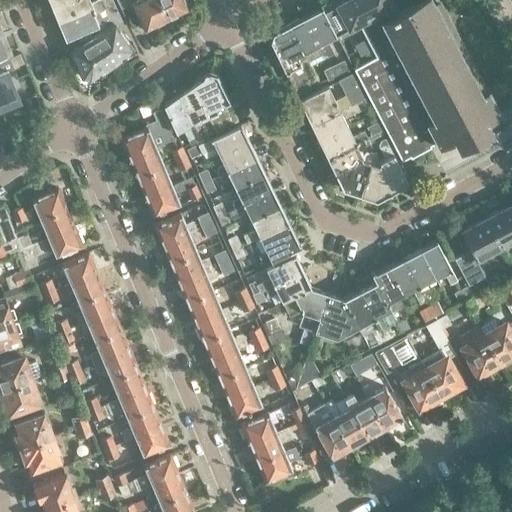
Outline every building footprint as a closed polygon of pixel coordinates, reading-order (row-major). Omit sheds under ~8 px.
[(89,0),(67,0),(52,7),(60,23),(91,9),(92,12),(96,10),(97,12),(104,9),(103,7),(114,3),(113,0),(95,0),(90,2),(89,0)] [(117,0),(121,8),(131,4),(144,31),(166,20),(156,0),(117,0)] [(156,0),(166,20),(188,9),(183,0),(156,0)] [(393,3),(391,0),(328,0),(320,4),(322,7),(336,34),(359,22),(376,56),(354,67),(402,160),(410,156),(411,157),(431,147),(430,145),(437,141),(439,145),(500,113),(488,91),(486,92),(439,3),(434,5),(430,0),(420,0),(388,16),(384,9),(393,3)] [(112,26),(115,24),(122,21),(116,7),(116,6),(114,3),(103,7),(104,9),(112,26)] [(326,56),(334,52),(328,40),(336,36),(336,34),(322,7),(305,16),(326,56)] [(65,38),(78,33),(99,25),(102,33),(112,26),(104,9),(97,12),(96,10),(92,12),(91,9),(60,23),(65,38)] [(310,64),(319,60),(326,56),(305,16),(290,23),(310,64)] [(319,82),(310,64),(290,23),(272,33),(269,39),(296,93),(319,82)] [(115,24),(112,26),(102,33),(71,51),(82,77),(90,79),(132,49),(115,24)] [(0,56),(10,52),(2,34),(0,34),(0,56)] [(8,58),(0,60),(0,108),(19,101),(7,69),(11,67),(8,58)] [(331,66),(336,76),(349,70),(344,59),(331,66)] [(328,80),(336,76),(331,66),(323,70),(328,80)] [(311,124),(364,98),(351,72),(338,79),(345,93),(334,99),(327,84),(298,98),(311,124)] [(208,73),(192,84),(205,111),(214,107),(218,114),(210,118),(216,131),(224,125),(236,119),(215,75),(208,73)] [(177,94),(199,139),(209,134),(202,119),(208,116),(205,111),(192,84),(177,94)] [(30,89),(25,91),(28,98),(33,95),(30,89)] [(190,143),(199,139),(177,94),(163,103),(176,131),(183,128),(190,143)] [(364,98),(311,124),(319,140),(347,126),(343,117),(351,113),(368,105),(364,98)] [(153,112),(158,121),(121,137),(129,156),(155,146),(155,147),(174,138),(160,108),(153,112)] [(381,130),(376,121),(367,126),(371,135),(381,130)] [(220,155),(248,141),(240,125),(203,142),(202,141),(198,144),(187,148),(191,157),(199,153),(201,150),(202,153),(207,150),(207,151),(216,147),(220,155)] [(362,134),(357,132),(352,135),(347,126),(319,140),(327,156),(364,138),(362,134)] [(371,135),(367,136),(369,141),(382,134),(381,130),(371,135)] [(369,141),(367,136),(364,138),(327,156),(335,172),(360,160),(362,156),(359,149),(367,145),(371,143),(369,141)] [(392,192),(408,183),(384,137),(380,139),(378,144),(382,151),(386,158),(380,161),(379,162),(378,166),(392,192)] [(218,167),(217,171),(219,175),(256,158),(248,141),(220,155),(224,164),(218,167)] [(175,160),(186,155),(182,145),(170,150),(175,160)] [(155,146),(129,156),(137,175),(163,164),(155,147),(155,146)] [(370,152),(362,156),(360,160),(335,172),(343,189),(359,195),(372,152),(370,152)] [(372,152),(359,195),(376,200),(392,192),(378,166),(379,162),(380,161),(378,155),(374,153),(372,152)] [(186,155),(175,160),(179,170),(191,165),(186,155)] [(221,180),(225,181),(231,178),(235,188),(264,174),(256,158),(219,175),(221,180)] [(170,183),(163,164),(137,175),(145,194),(170,183)] [(202,183),(212,179),(207,168),(197,172),(202,183)] [(264,174),(235,188),(239,195),(233,198),(232,203),(234,207),(272,189),(264,174)] [(195,183),(191,175),(171,185),(170,183),(145,194),(153,213),(179,203),(175,193),(186,188),(191,199),(200,195),(195,183)] [(212,179),(202,183),(206,192),(216,188),(212,179)] [(39,218),(65,207),(57,187),(31,198),(34,207),(24,211),(22,206),(11,211),(18,227),(39,218)] [(251,220),(280,206),(272,189),(234,207),(226,211),(226,212),(228,211),(231,217),(238,214),(238,215),(246,210),(251,220)] [(217,216),(226,211),(221,201),(212,205),(217,216)] [(16,237),(9,217),(4,203),(0,205),(0,230),(4,241),(0,241),(0,256),(21,249),(21,247),(16,237)] [(511,207),(509,203),(485,216),(502,247),(511,241),(511,207)] [(251,240),(259,236),(288,222),(280,206),(251,220),(255,228),(247,232),(243,234),(247,242),(251,240)] [(73,225),(65,207),(39,218),(47,236),(73,225)] [(201,226),(212,221),(208,211),(196,216),(201,226)] [(226,211),(217,216),(221,225),(230,221),(226,212),(226,211)] [(185,223),(181,212),(155,223),(164,243),(195,230),(195,229),(197,228),(193,221),(193,220),(185,223)] [(472,262),(502,247),(485,216),(461,229),(466,238),(458,242),(464,252),(466,251),(472,262)] [(201,226),(203,230),(205,236),(217,231),(212,221),(201,226)] [(271,261),(300,247),(288,222),(259,236),(267,251),(258,256),(263,265),(271,260),(271,261)] [(31,243),(21,247),(21,249),(22,249),(24,258),(27,266),(28,268),(38,263),(34,254),(52,247),(55,256),(81,245),(73,225),(47,236),(47,237),(42,240),(41,239),(31,243)] [(199,240),(195,230),(164,243),(172,262),(197,251),(194,243),(199,240)] [(21,247),(31,243),(27,233),(16,237),(21,247)] [(232,249),(241,245),(236,234),(227,238),(232,249)] [(436,241),(419,249),(434,279),(445,273),(449,281),(456,278),(436,241)] [(241,245),(232,249),(236,258),(245,254),(241,245)] [(218,264),(230,259),(225,249),(214,254),(218,264)] [(434,296),(431,290),(427,283),(434,279),(419,249),(404,257),(423,294),(426,300),(434,296)] [(69,282),(96,271),(87,251),(61,262),(69,281),(69,282)] [(213,267),(208,256),(201,259),(197,251),(172,262),(180,281),(213,267)] [(266,289),(303,271),(294,254),(266,268),(270,277),(256,283),(254,280),(248,283),(253,293),(252,293),(252,294),(259,291),(261,290),(265,288),(266,289)] [(426,300),(423,294),(404,257),(388,265),(403,294),(413,289),(420,303),(426,300)] [(230,259),(218,264),(223,275),(234,269),(230,259)] [(388,265),(372,274),(376,282),(390,310),(395,308),(396,303),(394,299),(403,294),(388,265)] [(9,288),(17,285),(33,280),(28,268),(27,266),(13,271),(14,272),(5,275),(9,288)] [(209,280),(213,278),(217,277),(213,267),(180,281),(188,300),(213,290),(209,280)] [(466,286),(472,296),(484,289),(474,270),(461,276),(466,286)] [(104,290),(96,271),(69,282),(69,281),(63,284),(67,293),(73,291),(77,301),(104,290)] [(303,271),(266,289),(269,295),(277,292),(282,301),(283,301),(293,295),(309,285),(303,271)] [(43,292),(55,288),(51,278),(39,282),(43,292)] [(15,299),(37,291),(33,280),(17,285),(9,288),(2,291),(4,296),(0,297),(0,324),(13,320),(6,300),(14,297),(15,299)] [(511,314),(511,281),(498,289),(502,297),(511,314)] [(380,331),(386,341),(394,336),(390,327),(388,328),(382,314),(391,310),(390,310),(376,282),(359,290),(378,327),(381,331),(380,331)] [(492,302),(502,297),(498,289),(495,283),(484,288),(492,302)] [(315,331),(327,292),(309,285),(293,295),(283,301),(290,315),(300,310),(301,312),(297,325),(315,331)] [(238,301),(250,296),(245,286),(233,291),(238,301)] [(460,302),(472,296),(466,286),(455,292),(460,302)] [(55,288),(43,292),(47,303),(59,298),(55,288)] [(79,323),(86,320),(112,309),(104,290),(77,301),(81,310),(75,312),(79,323)] [(213,290),(188,300),(196,320),(221,309),(221,308),(213,290)] [(259,291),(252,294),(256,303),(265,299),(261,290),(259,291)] [(364,334),(373,330),(378,327),(359,290),(345,298),(353,314),(359,325),(364,334)] [(327,292),(315,331),(336,338),(359,325),(353,314),(345,298),(327,292)] [(234,295),(225,299),(227,306),(237,301),(234,295)] [(250,296),(238,301),(242,311),(254,305),(250,296)] [(428,305),(434,316),(443,311),(437,301),(428,305)] [(204,339),(229,328),(226,320),(232,317),(227,305),(221,308),(221,309),(196,320),(204,339)] [(425,321),(427,320),(434,316),(428,305),(419,310),(425,321)] [(94,339),(120,328),(112,309),(86,320),(79,323),(84,334),(90,331),(94,339)] [(446,313),(436,318),(442,328),(452,323),(446,313)] [(58,332),(70,327),(66,317),(54,322),(58,332)] [(275,317),(261,323),(272,346),(285,340),(275,317)] [(499,326),(494,317),(479,326),(499,361),(511,353),(511,335),(505,322),(499,326)] [(402,332),(410,328),(405,318),(397,322),(402,332)] [(439,394),(461,382),(447,358),(456,353),(442,328),(436,318),(425,324),(439,348),(420,360),(439,394)] [(13,320),(0,324),(0,349),(8,347),(8,349),(22,344),(17,331),(20,330),(17,320),(14,321),(13,320)] [(247,343),(243,333),(241,330),(242,323),(229,328),(204,339),(212,358),(237,347),(247,343)] [(479,326),(479,325),(457,336),(477,373),(499,361),(479,326)] [(37,342),(54,336),(51,326),(34,332),(37,342)] [(252,341),(264,336),(259,326),(248,331),(252,341)] [(70,327),(58,332),(62,342),(74,337),(70,327)] [(102,358),(128,347),(120,328),(94,339),(98,349),(89,353),(92,362),(102,358)] [(379,344),(386,341),(380,331),(374,334),(379,344)] [(406,360),(417,354),(410,342),(410,341),(406,334),(375,350),(375,351),(386,371),(395,366),(418,406),(439,394),(420,360),(409,366),(406,360)] [(264,336),(252,341),(257,351),(268,346),(264,336)] [(66,351),(74,348),(72,343),(64,346),(66,351)] [(136,366),(128,347),(102,358),(92,362),(93,364),(93,363),(97,372),(106,369),(110,377),(136,366)] [(245,366),(237,347),(212,358),(220,377),(245,366)] [(0,389),(32,378),(23,354),(0,362),(0,389)] [(52,370),(65,366),(62,355),(49,360),(52,370)] [(69,373),(81,368),(77,358),(65,363),(69,373)] [(362,366),(357,358),(350,362),(354,370),(362,366)] [(354,370),(350,362),(330,372),(336,383),(347,377),(346,374),(354,370)] [(269,379),(280,374),(276,365),(265,369),(269,379)] [(65,366),(52,370),(56,381),(69,376),(65,366)] [(136,366),(110,377),(118,396),(144,385),(136,366)] [(245,366),(220,377),(228,396),(253,385),(245,366)] [(311,379),(320,374),(316,366),(299,375),(295,388),(311,379)] [(81,368),(69,373),(73,383),(85,378),(81,368)] [(280,374),(269,379),(274,389),(284,384),(280,374)] [(320,374),(311,379),(315,387),(325,382),(320,374)] [(40,401),(32,378),(0,389),(0,401),(0,402),(2,402),(7,414),(40,401)] [(236,416),(262,406),(258,397),(265,394),(260,382),(253,385),(228,396),(236,416)] [(363,388),(384,426),(402,417),(385,387),(375,392),(370,384),(363,388)] [(126,415),(152,404),(144,385),(118,396),(118,397),(106,402),(106,403),(100,405),(88,410),(92,420),(104,415),(111,412),(111,413),(123,409),(126,415)] [(346,398),(367,436),(384,426),(363,388),(346,398)] [(88,410),(100,405),(96,395),(84,400),(88,410)] [(367,436),(346,398),(336,403),(333,397),(325,402),(350,446),(367,436)] [(295,423),(305,419),(299,407),(296,399),(287,403),(295,423)] [(328,449),(333,458),(340,454),(339,452),(350,446),(325,402),(324,401),(310,410),(307,403),(299,407),(305,419),(311,433),(317,430),(328,449)] [(124,440),(134,436),(134,434),(160,423),(152,404),(126,415),(130,426),(120,430),(124,440)] [(19,446),(52,434),(44,411),(13,422),(16,430),(13,430),(14,434),(13,436),(16,444),(18,445),(19,446)] [(73,426),(87,422),(84,411),(70,416),(73,426)] [(276,432),(275,431),(267,413),(242,424),(250,443),(276,432)] [(311,433),(305,419),(295,423),(287,426),(275,431),(276,432),(250,443),(258,462),(283,451),(280,442),(291,437),(289,430),(297,427),(302,437),(311,433)] [(87,422),(73,426),(77,437),(90,433),(87,422)] [(168,443),(160,423),(134,434),(134,436),(142,454),(168,443)] [(52,434),(19,446),(20,450),(18,451),(21,459),(23,460),(24,462),(27,461),(30,469),(61,458),(52,434)] [(103,449),(115,444),(111,434),(99,439),(103,449)] [(115,444),(103,449),(107,459),(119,454),(115,444)] [(266,481),(292,470),(288,461),(304,454),(300,444),(283,451),(258,462),(266,481)] [(318,459),(313,448),(304,452),(308,463),(318,459)] [(137,490),(152,483),(178,472),(169,452),(143,463),(147,472),(132,478),(132,479),(127,481),(127,480),(123,472),(113,476),(117,485),(118,485),(122,496),(137,490)] [(44,508),(77,496),(73,486),(70,487),(65,472),(32,484),(33,488),(32,489),(34,496),(36,496),(38,501),(41,500),(44,508)] [(178,472),(152,483),(160,502),(186,491),(178,472)] [(98,489),(112,483),(108,473),(94,479),(98,489)] [(112,483),(98,489),(102,499),(116,494),(112,483)] [(188,511),(194,510),(186,491),(160,502),(163,511),(188,511)] [(80,505),(77,496),(44,508),(44,511),(78,511),(77,506),(80,505)] [(123,511),(135,511),(136,511),(132,502),(121,506),(123,511)]
